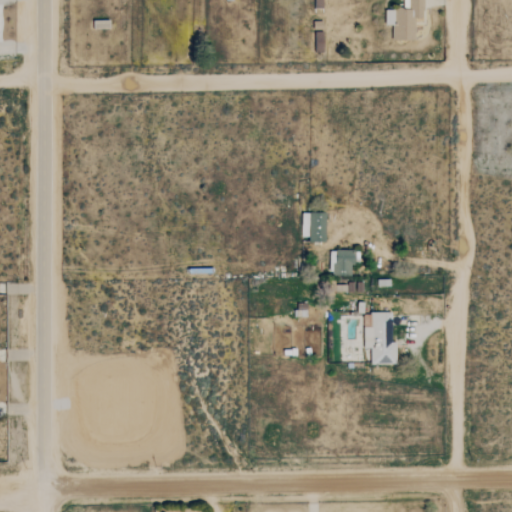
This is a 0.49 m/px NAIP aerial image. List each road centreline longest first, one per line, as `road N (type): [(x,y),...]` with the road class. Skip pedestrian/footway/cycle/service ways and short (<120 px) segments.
road 1 (track): [(0,485),(511,477)]
road 2 (track): [(451,511),(458,0)]
road 3 (residential): [(45,486),(44,0)]
road 4 (track): [(44,84),(511,72)]
